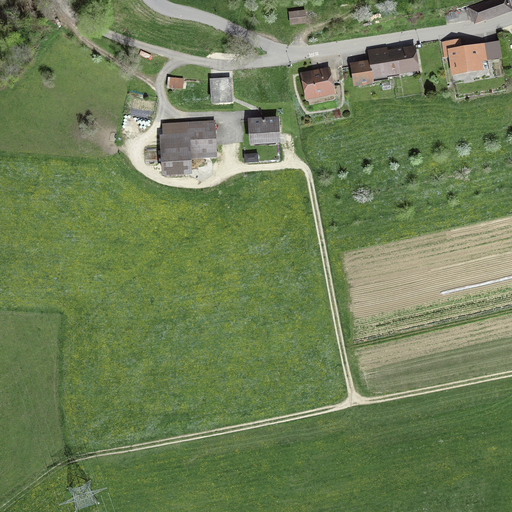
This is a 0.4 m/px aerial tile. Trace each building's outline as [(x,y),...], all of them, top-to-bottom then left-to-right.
[(469,16),(471,16),(472,20),(495,13),(509,9),(508,9),(511,7),(511,0),(490,0),(466,8),(469,16)] [(457,10),(444,12),(446,20),(458,16),(457,10)] [(304,11),(289,13),(291,24),(306,22),(304,11)] [(452,54),(455,71),(479,67),(476,48),(461,50),(459,41),(444,44),(446,55),(452,54)] [(371,64),(355,66),(357,84),(388,79),(387,75),(399,73),(399,69),(417,67),(414,49),(388,53),(388,55),(385,56),(384,49),(369,51),(371,64)] [(317,95),(333,92),(328,70),(303,75),(306,92),(316,90),(317,95)] [(184,79),(167,78),(167,88),(183,89),(184,79)] [(230,80),(211,81),(212,103),(231,101),(230,80)] [(251,143),(278,141),(277,119),(250,121),(251,143)] [(165,137),(161,137),(164,173),(190,172),(189,157),(216,155),(214,123),(164,126),(165,137)] [(257,154),(244,155),(245,162),(258,161),(257,154)]
